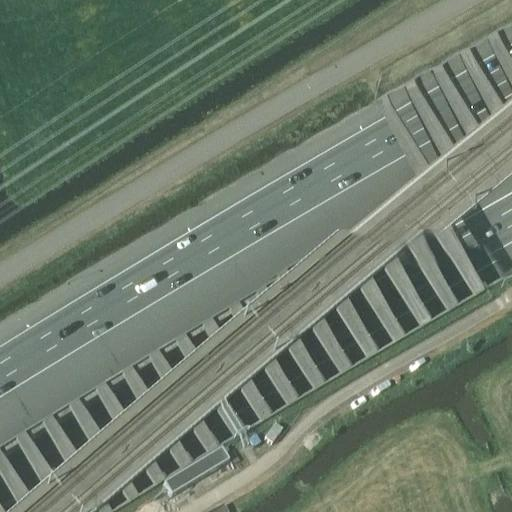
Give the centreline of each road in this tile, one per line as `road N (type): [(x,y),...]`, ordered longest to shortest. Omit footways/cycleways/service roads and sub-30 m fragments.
road 1 (motorway): [(511,72),(0,374)]
road 2 (motorway): [(27,511),(511,221)]
road 3 (unclassified): [(469,0),(0,280)]
